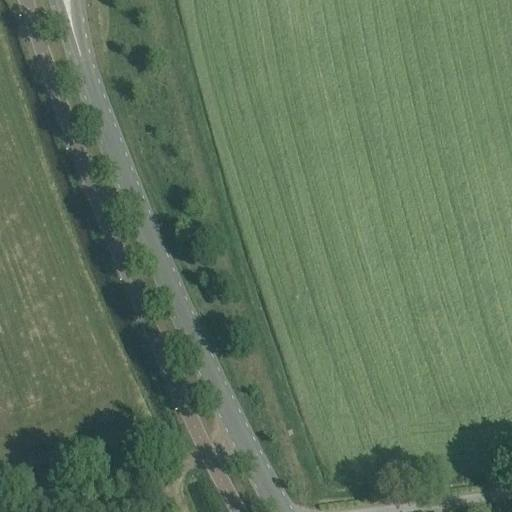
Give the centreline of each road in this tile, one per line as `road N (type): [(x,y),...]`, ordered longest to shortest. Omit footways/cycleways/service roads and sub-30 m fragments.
road 1 (tertiary): [(282,511),(162,277),(78,43)]
road 2 (track): [(208,460),(40,511)]
